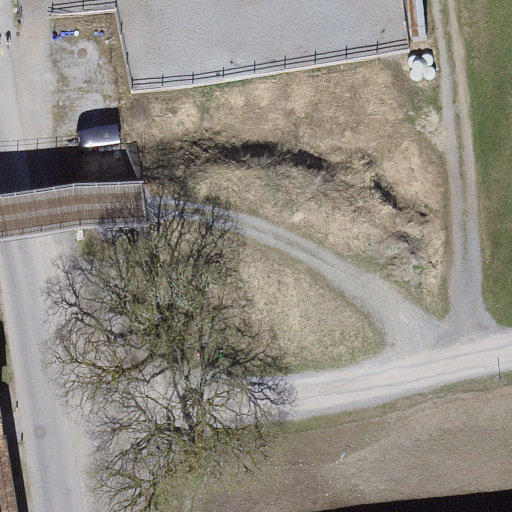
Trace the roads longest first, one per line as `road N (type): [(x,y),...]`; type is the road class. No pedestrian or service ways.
road 1 (track): [(490,363),(16,445)]
road 2 (track): [(0,243),(138,224),(215,235),(332,271),(420,372)]
road 3 (track): [(436,0),(444,95),(463,159),(465,305),(490,363)]
road 4 (track): [(0,316),(16,445)]
